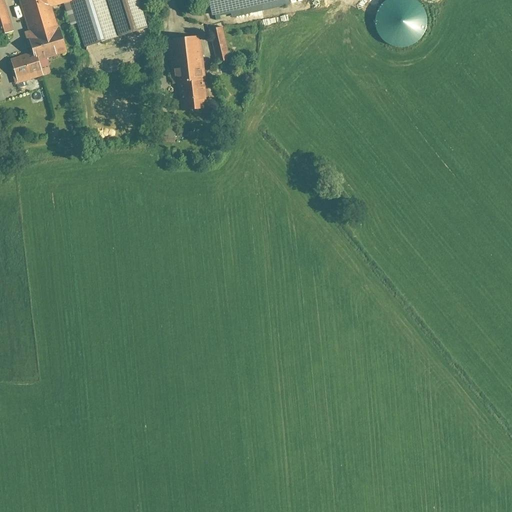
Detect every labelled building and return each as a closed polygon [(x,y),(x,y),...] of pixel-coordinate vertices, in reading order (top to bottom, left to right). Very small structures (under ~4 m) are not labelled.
[(0,0),(0,40),(17,36),(6,0),(0,0)] [(33,42),(40,65),(74,55),(67,32),(60,34),(54,12),(76,5),(91,51),(121,41),(121,40),(154,30),(145,0),(23,0),(36,41),(33,42)] [(212,0),(216,16),(286,0),(212,0)] [(212,33),(217,66),(231,64),(226,30),(212,33)] [(169,44),(177,115),(209,111),(201,41),(169,44)]
